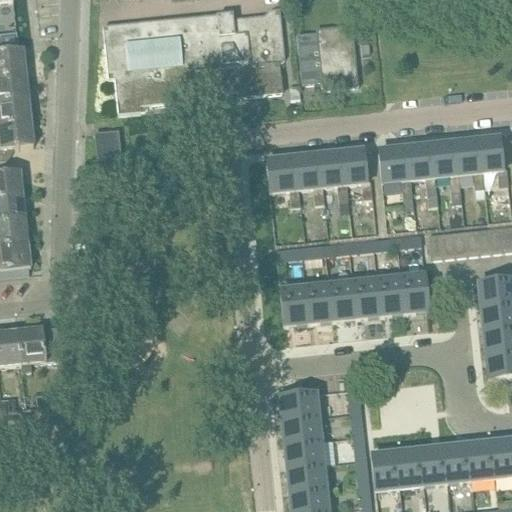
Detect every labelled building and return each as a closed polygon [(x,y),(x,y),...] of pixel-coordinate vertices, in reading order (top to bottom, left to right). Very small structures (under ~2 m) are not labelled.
[(269,15),(264,19),(218,24),(218,19),(102,30),(108,83),(114,83),(118,118),(144,116),(146,112),(146,109),(171,107),(170,94),(213,89),(213,91),(214,91),(214,89),(236,87),(237,103),(238,103),(238,101),(281,97),(278,67),(281,67),(284,63),(279,13),(275,13),(269,15)] [(358,90),(353,38),(352,39),(352,41),(345,42),(344,30),(316,33),(322,93),(358,90)] [(0,80),(25,78),(23,53),(0,55),(0,80)] [(25,78),(0,80),(0,104),(28,101),(25,78)] [(28,101),(0,104),(0,128),(30,125),(28,101)] [(227,115),(207,117),(208,128),(228,126),(227,115)] [(0,165),(6,164),(5,152),(14,151),(14,153),(18,152),(18,151),(33,149),(30,125),(0,128),(0,165)] [(93,137),(98,181),(123,179),(118,135),(93,137)] [(499,142),(475,145),(478,177),(481,176),(496,175),(498,191),(508,190),(506,173),(502,173),(499,142)] [(478,177),(475,145),(451,147),(454,179),(457,178),(472,177),(473,194),(483,193),(481,176),(478,177)] [(454,179),(451,147),(426,150),(430,183),(434,182),(448,181),(451,211),(461,210),(457,178),(454,179)] [(426,150),(403,153),(406,185),(409,184),(424,183),(427,213),(437,212),(434,182),(430,183),(426,150)] [(406,185),(403,153),(378,155),(381,188),(400,186),(402,202),(411,201),(409,184),(406,185)] [(363,155),(339,157),(342,190),(347,189),(361,188),(363,204),(372,203),(370,185),(366,186),(363,155)] [(342,190),(339,157),(315,160),(318,192),(322,192),(336,190),(340,220),(350,219),(348,205),(347,189),(342,190)] [(318,192),(315,160),(291,162),(294,195),(298,195),(313,193),(315,209),(324,208),(322,192),(318,192)] [(294,195),(291,162),(266,165),(269,197),(289,195),(291,211),(300,210),(298,195),(294,195)] [(8,176),(6,164),(0,165),(0,201),(22,199),(20,175),(8,176)] [(22,199),(0,201),(0,226),(25,224),(22,199)] [(411,201),(402,202),(403,215),(412,214),(411,201)] [(25,224),(0,226),(0,250),(27,247),(25,224)] [(511,255),(511,230),(500,232),(503,256),(511,255)] [(500,232),(488,233),(491,257),(503,256),(500,232)] [(488,233),(476,234),(479,259),(491,257),(488,233)] [(476,234),(464,236),(467,260),(479,259),(476,234)] [(464,236),(452,237),(455,261),(467,260),(464,236)] [(452,237),(440,238),(443,262),(455,261),(452,237)] [(443,262),(440,238),(428,239),(431,264),(443,262)] [(420,240),(396,242),(397,252),(421,250),(420,240)] [(396,242),(372,245),(373,255),(397,252),(396,242)] [(373,255),(372,245),(348,247),(349,257),(373,255)] [(27,247),(0,250),(0,274),(30,272),(27,247)] [(349,257),(348,247),(324,250),(325,260),(349,257)] [(325,260),(324,250),(299,252),(301,262),(325,260)] [(299,252),(283,254),(275,255),(276,265),(301,262),(299,252)] [(424,279),(400,281),(404,318),(428,315),(424,279)] [(404,318),(400,281),(376,284),(380,320),(404,318)] [(480,312),(511,308),(511,283),(478,287),(480,312)] [(380,320),(376,284),(352,287),(356,323),(380,320)] [(352,287),(328,289),(331,325),(356,323),(352,287)] [(328,289),(304,292),(307,328),(331,325),(328,289)] [(307,328),(304,292),(279,294),(283,330),(307,328)] [(511,308),(480,312),(483,336),(511,332),(511,308)] [(16,335),(20,369),(21,376),(31,375),(30,367),(59,364),(58,351),(44,352),(42,332),(16,335)] [(511,332),(483,336),(485,360),(511,357),(511,332)] [(0,371),(20,369),(16,335),(0,336),(0,371)] [(511,357),(485,360),(488,384),(511,381),(511,357)] [(350,418),(360,417),(357,393),(347,394),(350,418)] [(281,425),(318,421),(315,397),(279,401),(281,425)] [(49,398),(36,400),(37,412),(50,410),(49,398)] [(14,402),(0,403),(0,405),(1,416),(15,414),(14,402)] [(360,417),(350,418),(353,442),(363,441),(360,417)] [(318,421),(281,425),(284,449),(320,445),(318,421)] [(363,441),(353,442),(355,466),(365,465),(363,441)] [(511,444),(491,446),(495,483),(511,480),(511,444)] [(323,469),(320,445),(284,449),(286,473),(323,469)] [(495,483),(491,446),(467,449),(471,485),(495,483)] [(467,449),(443,451),(447,488),(471,485),(467,449)] [(443,451),(419,454),(423,490),(447,488),(443,451)] [(423,490),(419,454),(395,457),(399,493),(423,490)] [(399,493),(395,457),(371,459),(374,496),(399,493)] [(365,465),(355,466),(358,490),(368,489),(365,465)] [(325,493),(323,469),(286,473),(289,497),(325,493)] [(370,511),(368,489),(358,490),(360,511),(370,511)] [(327,511),(325,493),(289,497),(290,511),(327,511)]
